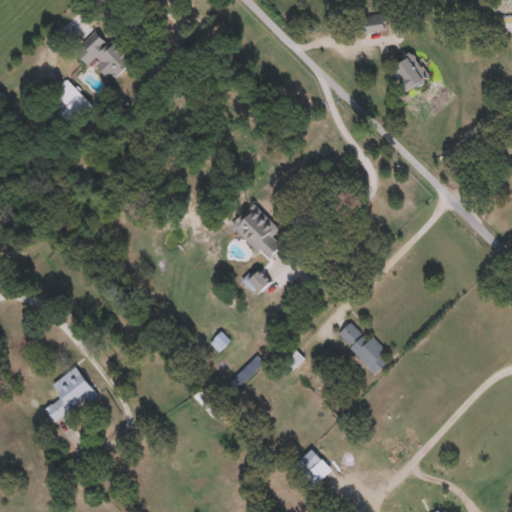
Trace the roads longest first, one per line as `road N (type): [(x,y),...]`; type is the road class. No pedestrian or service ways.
road 1 (residential): [(252,0),(428,163),(442,193),(439,207),(320,332)]
road 2 (residential): [(417,453),(511,365)]
